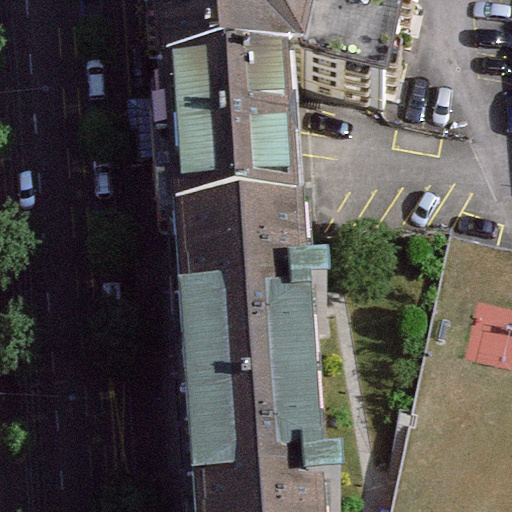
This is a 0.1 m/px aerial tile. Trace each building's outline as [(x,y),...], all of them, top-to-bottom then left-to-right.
[(327,105),(349,0),(162,0),(161,5),(168,106),(300,103),(327,105)] [(421,0),(349,0),(327,105),(398,123),(421,0)] [(168,106),(178,258),(313,252),(300,103),(168,106)] [(191,440),(330,432),(313,252),(178,258),(191,440)] [(191,440),(195,511),(334,511),(330,432),(191,440)]
